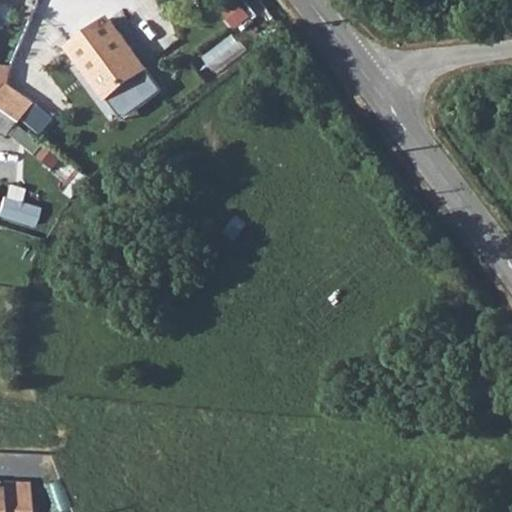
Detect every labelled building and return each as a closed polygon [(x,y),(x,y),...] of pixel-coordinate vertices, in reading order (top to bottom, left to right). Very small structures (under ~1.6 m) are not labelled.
[(233,0),(224,6),(237,26),(253,16),(242,0),(233,0)] [(70,51),(106,103),(145,76),(109,24),(70,51)] [(216,69),(247,53),(237,33),(206,50),(216,69)] [(0,88),(0,107),(20,122),(33,105),(4,83),(0,88)] [(0,107),(0,131),(8,138),(20,122),(0,107)] [(493,109),(490,113),(499,118),(502,114),(493,109)] [(21,122),(12,134),(67,176),(76,164),(21,122)] [(21,198),(24,186),(8,182),(0,209),(0,213),(34,223),(39,203),(21,198)] [(0,511),(23,511),(25,481),(0,481),(0,511)]
